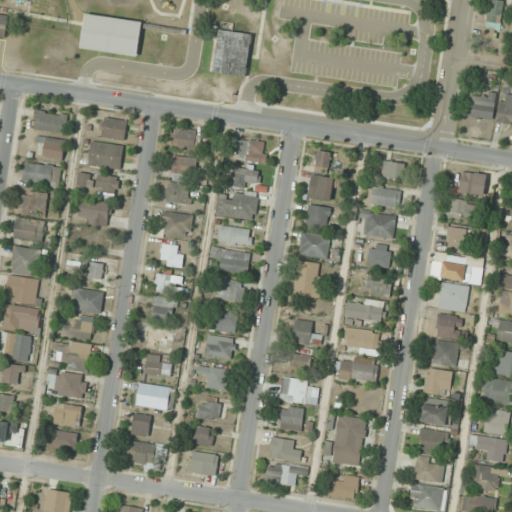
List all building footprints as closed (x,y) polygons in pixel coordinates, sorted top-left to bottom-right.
[(499,39),(503,1),(498,0),(488,0),(484,37),(499,39)] [(9,15),(0,14),(0,37),(6,38),(9,15)] [(138,56),(142,21),(85,14),(81,49),(138,56)] [(210,72),(247,77),(253,34),(216,29),(210,72)] [(496,95),(471,93),(469,116),(493,119),(496,95)] [(499,124),(511,125),(511,95),(501,95),(499,124)] [(68,130),(67,112),(35,114),(36,132),(68,130)] [(99,134),(124,142),(129,123),(104,115),(99,134)] [(198,152),(199,130),(175,129),(173,151),(198,152)] [(64,157),(63,137),(36,138),(37,158),(64,157)] [(267,159),(265,139),(234,142),(236,162),(267,159)] [(124,145),(91,141),(88,165),(121,169),(124,145)] [(331,152),(317,150),(315,169),(328,171),(331,152)] [(197,158),(172,156),(170,175),(195,177),(197,158)] [(406,163),(383,161),(382,177),(404,180),(406,163)] [(62,167),(25,163),(23,181),(60,185),(62,167)] [(260,168),(235,168),(235,186),(260,186),(260,168)] [(486,174),(461,172),(459,193),(485,195),(486,174)] [(92,188),(94,175),(80,173),(78,185),(92,188)] [(120,177),(98,174),(96,194),(118,196),(120,177)] [(191,203),(190,183),(167,184),(167,204),(191,203)] [(372,205),(400,206),(401,189),(373,188),(372,205)] [(47,192),(22,192),(22,210),(47,210),(47,192)] [(216,216),(255,221),(258,197),(234,194),(234,198),(219,196),(216,216)] [(450,213),(480,221),(484,205),(453,198),(450,213)] [(109,223),(110,202),(81,201),(80,222),(109,223)] [(328,229),(330,207),(308,205),(306,227),(328,229)] [(365,234),(393,239),(398,217),(361,210),(359,219),(368,221),(365,234)] [(189,239),(194,216),(166,211),(161,233),(189,239)] [(46,228),(19,220),(14,236),(41,244),(46,228)] [(445,248),(466,253),(471,231),(449,226),(445,248)] [(252,228),(220,228),(220,245),(252,245),(252,228)] [(327,259),(330,236),(303,232),(299,255),(327,259)] [(179,253),(180,246),(163,244),(160,265),(183,268),(185,254),(179,253)] [(391,266),(392,246),(369,245),(369,266),(391,266)] [(14,274),(41,274),(41,248),(14,248),(14,274)] [(217,273),(250,271),(249,250),(216,252),(217,273)] [(323,264),(299,261),(295,295),(319,298),(323,264)] [(103,279),(104,264),(91,263),(90,278),(103,279)] [(480,265),(442,265),(442,280),(480,280),(480,265)] [(511,272),(502,272),(502,289),(511,289),(511,272)] [(176,275),(157,273),(155,292),(174,294),(176,275)] [(36,277),(11,277),(11,303),(36,303),(36,277)] [(370,295),(392,295),(392,277),(370,277),(370,295)] [(219,299),(242,303),(246,283),(223,279),(219,299)] [(438,309),(466,312),(469,286),(441,283),(438,309)] [(511,314),(511,291),(507,289),(498,308),(511,314)] [(103,312),(103,290),(77,290),(77,312),(103,312)] [(151,320),(175,323),(178,299),(154,296),(151,320)] [(384,322),(386,305),(347,300),(345,317),(384,322)] [(5,329),(38,333),(40,309),(7,305),(5,329)] [(217,331),(237,333),(239,312),(219,310),(217,331)] [(436,336),(461,339),(464,317),(439,314),(436,336)] [(94,317),(74,317),(74,325),(63,325),(63,338),(94,338),(94,317)] [(511,321),(500,319),(497,340),(511,342),(511,321)] [(313,321),(293,320),(293,343),(322,344),(322,334),(313,334),(313,321)] [(172,353),(174,331),(147,328),(145,350),(172,353)] [(383,333),(345,328),(343,348),(380,353),(383,333)] [(33,335),(3,335),(3,361),(33,361),(33,335)] [(232,361),(237,344),(219,339),(217,346),(208,344),(205,354),(232,361)] [(457,367),(459,343),(435,340),(433,364),(457,367)] [(57,365),(90,367),(91,344),(58,343),(57,365)] [(311,368),(313,351),(288,348),(286,366),(311,368)] [(511,352),(494,350),(491,373),(511,375),(511,352)] [(164,363),(164,355),(146,355),(146,376),(172,376),(172,363),(164,363)] [(377,382),(379,362),(358,360),(358,361),(339,359),(337,378),(377,382)] [(20,386),(24,367),(6,363),(3,382),(20,386)] [(208,375),(207,388),(228,390),(229,368),(199,366),(198,374),(208,375)] [(425,394),(452,394),(452,370),(425,370),(425,394)] [(56,393),(84,399),(89,376),(60,371),(56,393)] [(483,401),(511,405),(511,381),(486,377),(483,401)] [(318,403),(318,387),(309,387),(310,379),(282,378),(281,402),(318,403)] [(135,405),(173,410),(175,388),(138,384),(135,405)] [(0,395),(0,412),(16,413),(16,395),(0,395)] [(224,421),(228,404),(201,399),(198,416),(224,421)] [(82,425),(82,404),(57,404),(57,425),(82,425)] [(449,422),(448,405),(422,406),(423,424),(449,422)] [(511,412),(488,407),(483,431),(506,436),(511,412)] [(282,427),(304,427),(304,408),(282,408),(282,427)] [(149,436),(152,415),(135,413),(132,434),(149,436)] [(360,466),(368,419),(339,415),(331,461),(360,466)] [(195,444),(214,446),(216,427),(197,426),(195,444)] [(418,451),(444,456),(449,433),(422,428),(418,451)] [(77,431),(55,431),(55,446),(77,446),(77,431)] [(487,451),(486,461),(503,463),(506,440),(478,435),(476,449),(487,451)] [(269,455),(300,463),(303,452),(293,449),(295,442),(274,436),(269,455)] [(130,463),(165,463),(165,443),(130,443),(130,463)] [(191,473),(217,475),(219,454),(194,451),(191,473)] [(443,483),(445,465),(436,464),(436,458),(417,456),(415,479),(443,483)] [(296,486),(297,475),(308,477),(310,467),(269,461),(266,481),(296,486)] [(470,482),(495,492),(503,473),(478,463),(470,482)] [(409,506),(442,510),(445,488),(412,484),(409,506)] [(69,511),(73,493),(49,489),(45,508),(63,511),(69,511)] [(463,511),(495,511),(497,497),(464,494),(463,511)]
